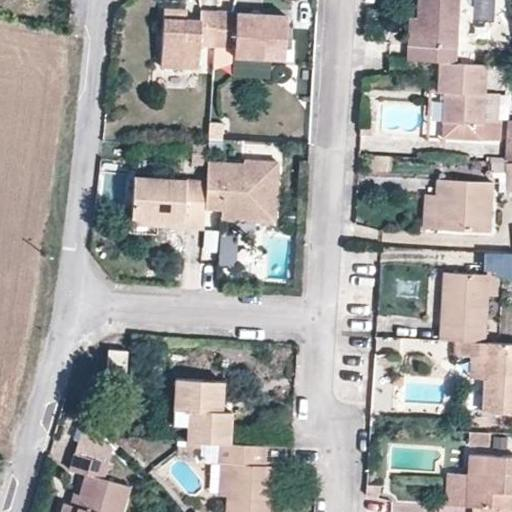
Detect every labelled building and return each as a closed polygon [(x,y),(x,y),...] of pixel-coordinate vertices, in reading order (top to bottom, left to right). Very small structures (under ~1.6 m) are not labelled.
[(455,63),(458,0),(417,0),(417,18),(416,45),(408,45),(407,61),(440,62),(455,63)] [(215,46),(217,12),(201,11),(200,20),(185,20),(179,19),(179,10),(164,9),(161,66),(198,68),(199,46),(215,46)] [(284,59),(286,16),(217,12),(215,46),(226,47),(235,47),(234,55),(235,56),(284,59)] [(416,45),(417,18),(409,17),(408,45),(416,45)] [(485,94),(487,65),(455,63),(440,62),(438,92),(445,93),(442,137),(500,141),(502,123),(498,122),(483,122),(485,94)] [(498,122),(500,94),(485,94),(483,122),(498,122)] [(373,135),(373,127),(360,126),(360,134),(373,135)] [(222,138),(223,127),(210,127),(209,137),(222,138)] [(208,162),(209,144),(188,144),(187,154),(192,155),(191,164),(207,165),(208,162)] [(274,222),(278,162),(245,160),(245,165),(208,162),(207,165),(207,181),(205,208),(221,209),(255,210),(255,216),(260,216),(260,221),(274,222)] [(507,171),(507,164),(492,163),(491,170),(507,171)] [(205,208),(207,181),(133,176),(131,217),(183,221),(183,228),(204,229),(205,208)] [(490,232),(492,182),(437,179),(437,194),(435,229),(490,232)] [(435,229),(437,194),(424,194),(422,228),(435,229)] [(255,216),(255,210),(221,209),(221,219),(260,221),(260,216),(255,216)] [(183,228),(183,221),(131,217),(130,224),(183,228)] [(233,265),(235,232),(221,231),(219,265),(233,265)] [(497,296),(499,271),(488,270),(488,275),(486,295),(497,296)] [(486,295),(488,275),(444,272),(440,340),(455,341),(484,342),(486,295)] [(511,413),(511,343),(484,342),(455,341),(454,356),(470,357),(487,358),(485,379),(482,412),(511,413)] [(126,373),(128,350),(109,349),(108,372),(126,373)] [(485,379),(487,358),(470,357),(469,377),(485,379)] [(403,386),(403,377),(394,376),(394,385),(403,386)] [(222,411),(223,381),(175,378),(174,409),(188,410),(188,425),(187,441),(202,442),(221,443),(230,443),(232,411),(222,411)] [(188,425),(188,410),(174,409),(173,424),(188,425)] [(113,447),(83,422),(75,453),(108,463),(113,447)] [(489,446),(489,433),(469,432),(468,445),(489,446)] [(507,450),(508,438),(493,436),(492,449),(507,450)] [(274,471),(274,465),(265,465),(266,446),(230,443),(221,443),(220,462),(221,462),(229,463),(227,496),(226,511),(271,511),(272,506),(274,471)] [(122,511),(130,486),(103,479),(108,463),(75,453),(70,469),(85,474),(76,506),(69,504),(64,503),(60,511),(122,511)] [(511,511),(511,456),(469,454),(468,474),(466,506),(473,507),(472,511),(511,511)] [(227,496),(229,463),(221,462),(219,495),(227,496)] [(283,506),(285,471),(274,471),(272,506),(283,506)] [(466,506),(468,474),(446,473),(445,505),(466,506)] [(378,498),(381,486),(367,483),(366,495),(378,498)] [(76,506),(79,495),(73,493),(69,504),(76,506)]
